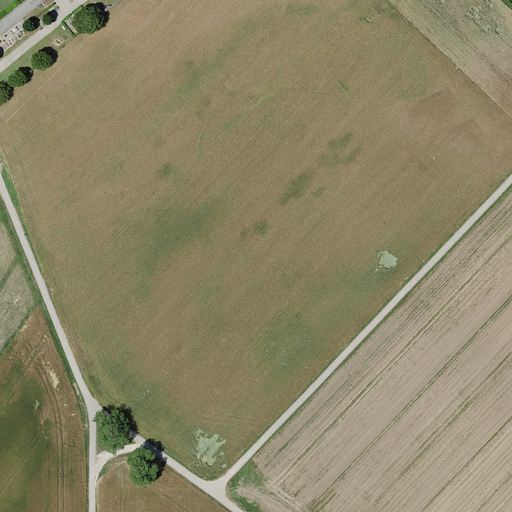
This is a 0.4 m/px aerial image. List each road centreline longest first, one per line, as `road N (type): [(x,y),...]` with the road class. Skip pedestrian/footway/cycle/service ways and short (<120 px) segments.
road 1 (track): [(213,493),(511,178)]
road 2 (track): [(0,181),(91,404),(239,511)]
